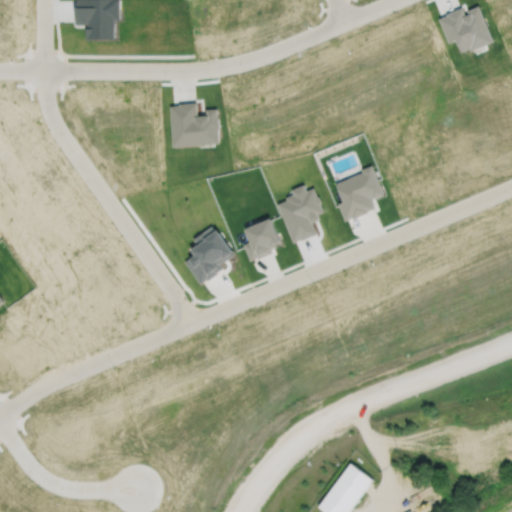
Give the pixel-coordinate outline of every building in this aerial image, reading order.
[(439,18),(449,41),(457,38),(462,50),(470,46),(472,49),(493,40),(479,5),(468,9),(469,13),(465,15),(462,6),(446,13),(447,14),(439,18)] [(170,105),(173,145),(220,142),(219,128),(220,128),(219,116),(218,116),(217,108),(206,108),(206,114),(198,115),(197,101),(179,103),(179,104),(170,105)] [(335,182),(343,200),(338,202),(345,218),(352,215),(353,217),(368,211),(368,210),(375,207),(370,196),(371,195),(372,197),(384,192),(372,164),(362,168),(363,171),(335,182)] [(243,243),(250,259),(257,256),(257,257),(272,251),(271,248),(275,247),(274,244),(280,242),(270,217),(260,221),(259,219),(250,223),(251,225),(245,227),(251,240),(243,243)] [(350,462),(318,505),(327,511),(347,511),(372,478),(350,462)]
